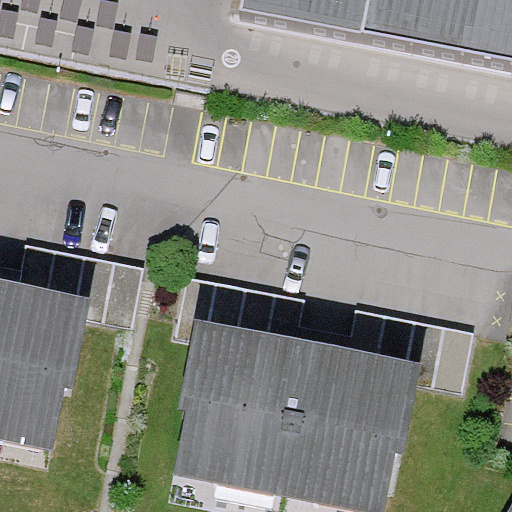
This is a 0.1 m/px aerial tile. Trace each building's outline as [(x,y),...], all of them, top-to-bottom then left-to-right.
[(511,0),(256,0),(253,14),(511,58),(511,0)] [(124,328),(133,275),(22,254),(12,307),(124,328)] [(285,360),(295,307),(184,286),(174,339),(285,360)] [(63,412),(80,328),(0,312),(0,464),(44,473),(57,411),(63,412)] [(454,397),(465,345),(355,321),(343,373),(454,397)] [(396,476),(412,392),(189,348),(173,432),(181,434),(169,497),(247,511),(382,511),(390,474),(396,476)]
